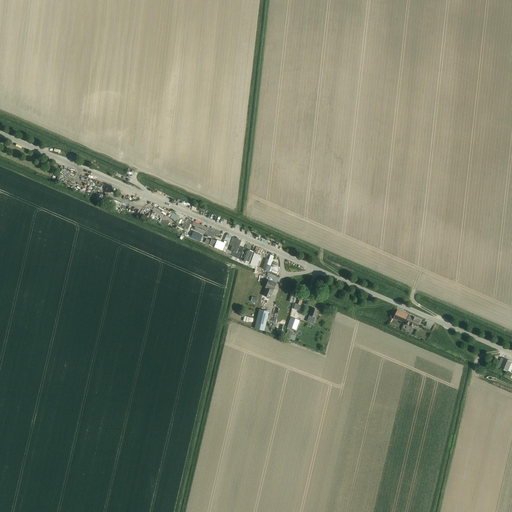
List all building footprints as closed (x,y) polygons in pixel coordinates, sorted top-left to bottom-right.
[(174,220),(173,221),(176,222),(179,217),(173,213),(170,218),(174,220)] [(182,227),(185,228),(184,229),(187,230),(192,221),(189,219),(187,222),(185,221),(182,227)] [(195,226),(194,227),(193,230),(194,231),(195,228),(196,230),(196,231),(204,234),(201,239),(203,239),(205,235),(207,228),(194,222),(192,225),(195,226)] [(207,227),(207,228),(205,235),(207,236),(207,238),(214,239),(214,236),(216,236),(217,235),(219,235),(220,232),(209,228),(209,227),(207,227)] [(203,234),(197,232),(195,237),(193,236),(192,239),(199,242),(199,241),(200,242),(202,237),(203,234)] [(223,251),(226,252),(227,250),(232,237),(226,235),(224,240),(227,241),(227,242),(223,251)] [(230,251),(232,252),(231,255),(231,256),(239,259),(241,254),(240,254),(241,252),(237,251),(241,241),(239,240),(239,238),(237,237),(236,239),(233,237),(230,245),(232,246),(230,251)] [(206,239),(204,243),(209,245),(214,247),(223,251),(227,242),(224,241),(223,242),(217,240),(216,241),(211,239),(211,240),(206,239)] [(254,253),(250,264),(257,267),(261,256),(254,253)] [(270,266),(274,256),(270,255),(269,260),(266,259),(262,269),(265,270),(267,264),(268,265),(270,266)] [(272,267),(271,272),(277,274),(279,267),(273,265),(272,267)] [(265,288),(263,296),(269,299),(273,291),(273,290),(276,283),(268,280),(265,288)] [(295,303),(298,296),(291,293),(288,302),(292,303),(293,302),(295,303)] [(293,309),(291,316),(296,317),(297,310),(299,311),(301,305),(303,297),(298,296),(295,303),(292,308),(293,309)] [(318,310),(312,308),(307,322),(310,323),(313,324),(315,317),(317,318),(318,317),(319,314),(319,313),(319,312),(317,311),(318,310)] [(259,309),(254,329),(264,331),(269,312),(259,309)] [(405,323),(409,315),(398,310),(394,318),(405,323)] [(405,323),(405,324),(413,327),(414,325),(417,326),(420,320),(409,315),(405,323)] [(290,317),(287,327),(296,330),(299,321),(290,317)] [(293,332),(288,330),(284,340),(289,342),(293,332)] [(511,362),(505,360),(501,369),(508,372),(511,362)]
